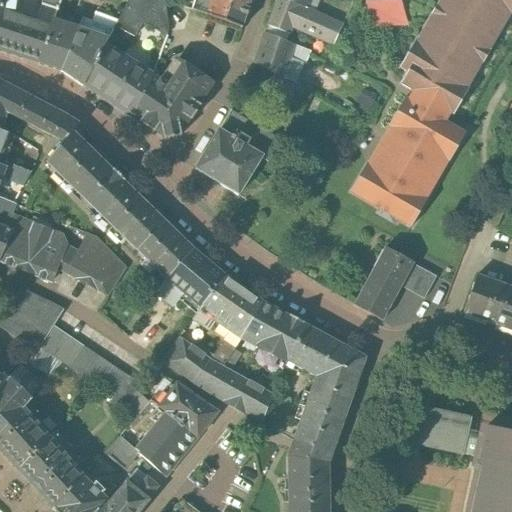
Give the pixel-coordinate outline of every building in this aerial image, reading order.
[(0,0),(0,50),(38,63),(51,27),(13,14),(14,8),(23,10),(23,0),(0,0)] [(42,0),(41,5),(57,10),(60,0),(42,0)] [(128,0),(117,21),(114,27),(134,37),(141,23),(166,35),(168,30),(166,0),(128,0)] [(251,1),(249,0),(196,0),(193,9),(242,27),(251,1)] [(342,26),(287,0),(277,0),(268,26),(289,34),(292,26),(333,44),(342,26)] [(288,0),(308,8),(311,0),(288,0)] [(511,0),(439,0),(416,41),(415,41),(399,68),(407,72),(399,85),(412,92),(450,114),(453,116),(469,89),(468,88),(511,15),(511,0)] [(92,22),(83,18),(78,29),(61,70),(84,85),(105,45),(114,27),(117,21),(96,13),(92,22)] [(78,29),(53,21),(51,27),(38,63),(61,70),(78,29)] [(297,46),(265,33),(254,63),(282,77),(290,57),(316,68),(321,57),(297,46)] [(152,75),(105,45),(84,85),(131,117),(147,87),(152,75)] [(211,82),(178,60),(163,81),(152,74),(152,75),(147,87),(131,117),(132,118),(135,115),(142,119),(139,123),(154,132),(156,129),(163,133),(179,130),(187,118),(191,120),(200,106),(197,104),(211,82)] [(312,91),(289,80),(278,104),(301,115),(312,91)] [(0,81),(0,129),(3,131),(5,113),(11,114),(63,142),(71,131),(77,123),(63,115),(0,81)] [(384,96),(370,85),(362,97),(376,107),(384,96)] [(450,114),(412,92),(408,100),(405,98),(388,126),(389,127),(367,164),(366,164),(350,192),(410,228),(427,199),(426,198),(448,161),(449,162),(465,133),(445,121),(450,114)] [(280,143),(229,112),(195,169),(238,196),(260,158),(268,163),(280,143)] [(3,131),(0,129),(0,166),(5,168),(7,163),(0,159),(0,156),(9,133),(3,131)] [(113,171),(71,131),(63,142),(46,162),(137,251),(164,222),(123,181),(124,180),(114,170),(113,171)] [(31,173),(7,163),(5,168),(1,177),(2,177),(23,186),(31,173)] [(0,197),(0,261),(51,282),(65,247),(61,236),(9,216),(13,203),(0,197)] [(164,222),(137,251),(166,279),(193,250),(164,222)] [(96,237),(87,234),(76,254),(120,277),(126,268),(96,237)] [(385,248),(353,305),(382,321),(400,287),(412,264),(413,264),(413,263),(385,248)] [(193,250),(166,279),(156,294),(172,307),(179,300),(196,314),(199,311),(224,276),(193,250)] [(120,277),(76,254),(65,273),(108,296),(120,277)] [(413,264),(412,264),(400,287),(424,299),(435,277),(413,264)] [(511,288),(476,275),(462,313),(511,330),(511,288)] [(262,302),(224,276),(199,311),(196,314),(192,320),(204,329),(211,319),(230,332),(225,339),(236,346),(240,339),(262,302)] [(63,310),(21,289),(15,300),(4,320),(0,317),(0,327),(31,349),(35,344),(40,347),(53,327),(63,310)] [(15,300),(2,293),(0,296),(0,317),(4,320),(15,300)] [(289,317),(262,302),(240,339),(285,364),(287,361),(306,326),(301,324),(302,322),(290,316),(289,317)] [(365,358),(306,326),(287,361),(315,377),(294,439),(293,442),(332,452),(333,449),(365,358)] [(64,334),(53,327),(40,347),(51,354),(64,334)] [(64,334),(51,354),(60,361),(74,341),(64,334)] [(272,394),(222,366),(234,349),(223,342),(210,360),(179,337),(163,360),(224,402),(223,403),(244,414),(245,414),(262,423),(272,394)] [(74,341),(60,361),(70,367),(83,347),(74,341)] [(83,347),(70,367),(80,374),(94,354),(83,347)] [(128,378),(94,354),(80,374),(114,397),(115,398),(128,378)] [(5,383),(0,389),(0,432),(22,408),(31,399),(30,398),(42,385),(31,374),(19,387),(9,378),(5,383)] [(128,378),(115,398),(114,397),(111,402),(122,410),(135,391),(139,385),(128,378)] [(217,413),(176,384),(159,407),(165,413),(197,438),(217,413)] [(135,391),(122,410),(135,420),(149,404),(135,391)] [(471,417),(418,406),(412,437),(465,449),(464,455),(476,457),(480,442),(467,439),(471,417)] [(47,437),(22,408),(0,432),(0,450),(18,470),(27,460),(47,437)] [(165,413),(135,449),(140,452),(139,454),(165,477),(197,438),(165,413)] [(511,511),(511,436),(482,430),(480,442),(476,457),(475,465),(478,466),(468,511),(511,511)] [(83,477),(47,437),(18,470),(52,509),(83,477)] [(135,450),(121,437),(105,454),(124,471),(139,454),(140,452),(135,449),(135,450)] [(332,452),(293,442),(287,457),(288,479),(290,479),(290,502),(288,502),(288,511),(328,511),(328,464),(332,452)] [(112,498),(108,503),(106,501),(96,511),(136,511),(158,487),(137,469),(112,498)] [(95,480),(91,485),(83,477),(52,509),(55,511),(96,511),(106,501),(108,503),(112,498),(109,494),(114,488),(112,486),(108,482),(102,488),(95,480)] [(197,511),(183,501),(174,511),(197,511)]
